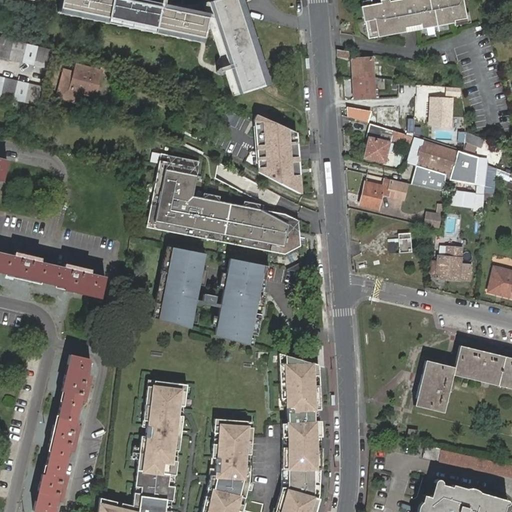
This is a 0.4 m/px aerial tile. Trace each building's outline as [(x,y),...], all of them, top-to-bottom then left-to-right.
[(207,15),(133,0),(56,0),(54,16),(201,45),(207,15)] [(241,0),(211,0),(206,2),(210,14),(239,99),(272,88),(241,0)] [(372,0),(362,2),(369,38),(457,23),(457,21),(469,19),(465,0),(389,0),(384,1),(384,0),(372,0)] [(0,56),(48,67),(53,50),(53,48),(0,35),(0,56)] [(347,59),(348,52),(336,50),(337,57),(347,59)] [(352,79),(373,79),(372,59),(351,60),(352,79)] [(101,72),(75,66),(74,73),(66,100),(78,103),(81,94),(94,97),(101,72)] [(66,100),(74,73),(67,71),(64,70),(57,98),(66,100)] [(0,97),(29,104),(39,106),(43,87),(0,77),(0,97)] [(374,98),(373,79),(352,79),(353,99),(374,98)] [(460,87),(445,86),(445,96),(460,97),(460,87)] [(452,98),(429,96),(428,125),(439,128),(451,128),(452,98)] [(400,124),(400,106),(378,106),(378,124),(400,124)] [(346,116),(366,123),(366,115),(348,109),(346,116)] [(298,154),(296,133),(256,115),(253,121),(256,146),(259,172),(299,193),(301,193),(298,154)] [(412,137),(369,124),(361,158),(384,164),(391,140),(410,145),(412,137)] [(484,187),(486,164),(464,155),(412,137),(410,145),(405,163),(415,166),(409,185),(443,193),(443,180),(484,187)] [(199,161),(161,154),(146,227),(178,234),(179,229),(195,233),(194,237),(213,241),(214,236),(232,240),(231,245),(260,250),(261,246),(280,250),(279,254),(284,255),(299,246),(299,233),(296,231),(296,219),(284,215),(263,211),(243,207),(219,202),(202,198),(192,197),(199,161)] [(511,175),(486,164),(484,187),(494,188),(496,177),(511,183),(511,188),(511,191),(511,175)] [(396,181),(392,180),(390,186),(383,184),(383,187),(366,183),(361,204),(378,208),(382,195),(387,196),(389,189),(395,191),(394,198),(403,200),(407,184),(396,181)] [(477,194),(455,191),(453,205),(471,207),(471,210),(482,212),(484,196),(477,195),(477,194)] [(203,193),(202,198),(219,202),(220,196),(203,193)] [(244,201),(243,207),(263,211),(264,205),(244,201)] [(440,215),(426,213),(424,226),(438,229),(440,215)] [(411,234),(398,234),(399,254),(412,253),(411,234)] [(231,245),(232,240),(214,236),(213,241),(231,245)] [(169,260),(171,247),(165,246),(163,258),(169,260)] [(279,254),(280,250),(261,246),(260,250),(279,254)] [(201,269),(204,254),(171,247),(169,260),(163,258),(160,273),(166,274),(162,293),(156,292),(153,306),(159,307),(157,319),(190,328),(191,323),(193,313),(195,302),(195,299),(198,285),(201,269)] [(450,258),(438,256),(436,278),(457,281),(458,280),(468,281),(470,266),(460,265),(461,249),(451,248),(450,254),(450,258)] [(0,270),(3,272),(12,274),(11,276),(29,281),(30,278),(40,281),(53,284),(63,287),(62,289),(80,293),(80,291),(91,294),(90,296),(99,298),(104,277),(89,273),(89,270),(82,268),(82,269),(64,264),(63,267),(39,261),(40,258),(31,255),(31,256),(22,253),(14,251),(13,254),(0,250),(0,270)] [(263,292),(268,267),(229,259),(226,274),(223,289),(220,304),(219,307),(217,317),(215,327),(214,335),(252,346),(254,339),(249,338),(259,291),(263,292)] [(305,274),(305,260),(286,270),(305,274)] [(511,271),(492,266),(487,290),(511,296),(511,271)] [(162,293),(166,274),(160,273),(156,292),(162,293)] [(254,339),(263,292),(259,291),(249,338),(254,339)] [(213,303),(215,296),(203,294),(202,301),(213,303)] [(157,319),(159,307),(153,306),(151,317),(157,319)] [(306,361),(317,364),(316,346),(305,346),(306,361)] [(451,375),(511,389),(511,359),(458,346),(453,368),(423,361),(412,405),(443,413),(451,375)] [(317,364),(277,353),(280,399),(286,398),(287,419),(281,419),(282,443),(281,488),(273,511),(314,511),(319,495),(321,448),(320,421),(313,422),(313,409),(319,409),(317,364)] [(53,424),(49,441),(52,441),(49,451),(46,465),(44,474),(41,474),(37,491),(40,492),(37,503),(34,502),(32,511),(37,511),(53,511),(57,500),(60,501),(62,492),(64,485),(67,476),(63,474),(69,450),(73,451),(74,443),(76,432),(77,433),(79,425),(75,424),(80,400),(84,401),(87,392),(86,392),(88,384),(89,384),(90,376),(86,375),(90,360),(69,355),(67,365),(70,366),(67,376),(64,375),(61,391),(64,392),(61,401),(58,415),(56,425),(53,424)] [(132,506),(99,498),(97,511),(170,511),(164,511),(166,501),(172,501),(174,487),(167,486),(169,475),(175,476),(177,462),(170,461),(172,450),(178,451),(182,417),(176,416),(177,406),(183,407),(186,385),(154,381),(153,387),(147,387),(142,421),(146,422),(146,428),(144,437),(140,436),(139,448),(137,461),(134,487),(140,488),(140,494),(133,493),(132,506)] [(241,511),(248,481),(252,428),(246,428),(246,422),(214,419),(210,476),(214,476),(212,484),(208,483),(206,489),(212,491),(211,497),(205,496),(200,511),(241,511)] [(407,430),(404,440),(415,443),(417,433),(407,430)] [(137,461),(139,448),(132,447),(131,460),(137,461)] [(435,463),(438,452),(438,451),(425,448),(421,459),(435,463)] [(511,468),(438,452),(435,463),(435,464),(511,480),(511,468)] [(420,511),(501,511),(504,504),(462,491),(451,488),(437,483),(433,497),(426,495),(423,504),(420,511)]
